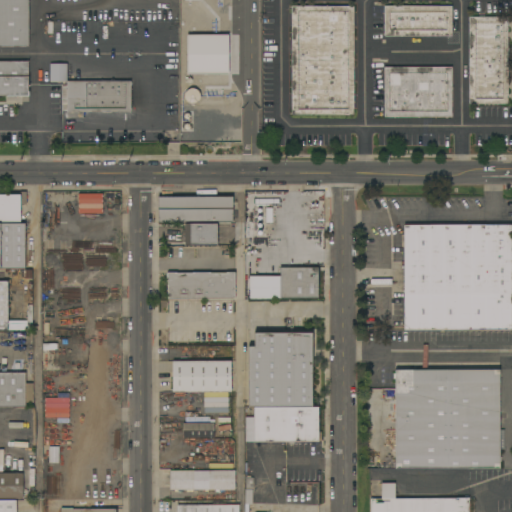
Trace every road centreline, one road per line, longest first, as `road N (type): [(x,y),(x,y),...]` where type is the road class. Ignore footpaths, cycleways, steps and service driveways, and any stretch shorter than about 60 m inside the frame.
road 1 (tertiary): [(0,175),(511,173)]
road 2 (residential): [(138,511),(137,174)]
road 3 (residential): [(346,511),(346,174)]
